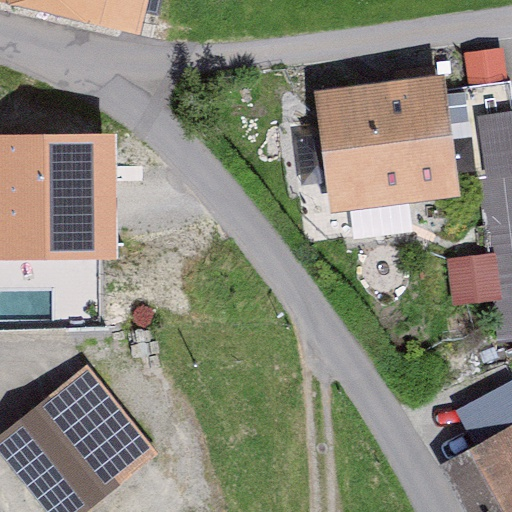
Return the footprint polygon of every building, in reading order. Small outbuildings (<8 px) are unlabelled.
[(175,0),(0,0),(165,41),(175,0)] [(502,332),(511,331),(511,49),(470,54),(492,242),(451,247),(457,295),(497,290),(502,332)] [(449,85),(322,99),(335,215),(462,202),(449,85)] [(108,141),(0,143),(0,255),(111,253),(108,141)] [(91,374),(0,445),(52,511),(91,511),(158,460),(91,374)] [(511,511),(511,437),(511,435),(441,473),(462,511),(511,511)]
